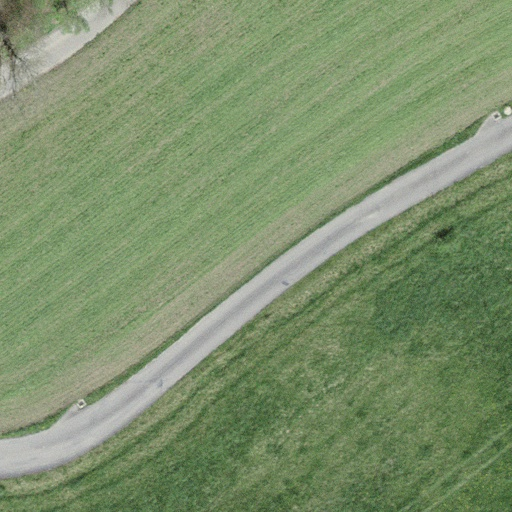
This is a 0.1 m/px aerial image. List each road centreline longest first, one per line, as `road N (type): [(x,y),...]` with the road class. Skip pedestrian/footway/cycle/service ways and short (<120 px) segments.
road 1 (unclassified): [(511,128),(304,256),(97,420),(40,449),(0,457)]
road 2 (unclassified): [(0,81),(115,0)]
